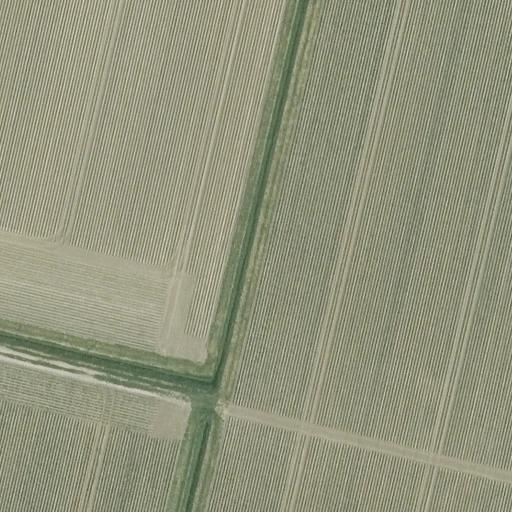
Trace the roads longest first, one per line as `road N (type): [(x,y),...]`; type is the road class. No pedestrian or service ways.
road 1 (track): [(0,324),(206,373),(292,0)]
road 2 (track): [(317,0),(199,511)]
road 3 (track): [(0,351),(239,409)]
